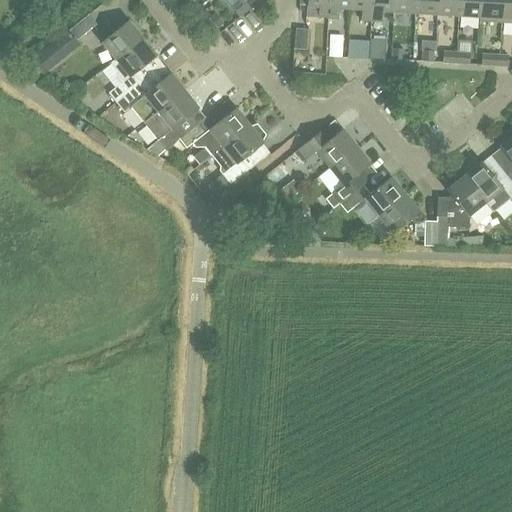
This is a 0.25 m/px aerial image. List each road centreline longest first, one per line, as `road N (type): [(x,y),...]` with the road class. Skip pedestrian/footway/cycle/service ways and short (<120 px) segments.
road 1 (residential): [(511,93),(418,162),(355,98),(324,116),(292,113),(247,54)]
road 2 (unclassified): [(511,261),(200,250)]
road 3 (unclassified): [(200,250),(197,223),(160,181),(0,75)]
road 4 (unclassified): [(182,511),(200,250)]
road 5 (residential): [(247,54),(230,61),(194,53),(152,0)]
